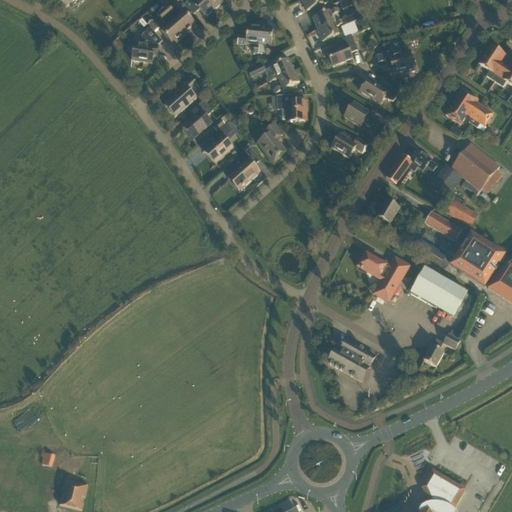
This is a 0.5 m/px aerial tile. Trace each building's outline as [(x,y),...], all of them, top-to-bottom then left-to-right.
[(57,0),(66,9),(74,1),(76,3),(78,0),(57,0)] [(190,1),(184,6),(194,17),(199,12),(206,19),(215,11),(205,0),(195,0),(192,3),(190,1)] [(205,0),(215,11),(224,3),(227,0),(205,0)] [(303,0),(302,1),(306,13),(323,6),(320,0),(303,0)] [(351,0),(347,0),(339,4),(342,11),(354,6),(351,0)] [(160,9),(155,13),(157,15),(165,8),(161,3),(158,6),(160,9)] [(167,7),(162,12),(184,37),(196,27),(183,13),(176,20),(173,16),(175,15),(167,7)] [(334,25),(334,24),(331,17),(339,13),(338,9),(313,20),(317,31),(334,25)] [(184,37),(162,12),(157,16),(164,24),(166,23),(169,26),(161,33),(173,47),(184,37)] [(343,21),(345,27),(359,21),(357,15),(343,21)] [(342,21),(334,24),(334,25),(317,31),(322,43),(339,37),(336,28),(344,25),(342,21)] [(148,26),(154,34),(159,29),(152,22),(148,26)] [(238,37),(237,46),(245,47),(246,45),(254,46),(253,55),(258,56),(258,54),(259,47),(258,47),(260,29),(247,28),(246,38),(238,37)] [(259,47),(258,54),(266,55),(266,56),(270,57),(273,30),(260,29),(258,47),(259,47)] [(141,46),(134,45),(132,62),(152,65),(153,57),(157,58),(158,49),(156,48),(157,47),(162,43),(151,30),(143,37),(145,40),(142,43),(141,46)] [(350,55),(358,52),(352,37),(346,40),(344,40),(346,45),(326,53),(333,68),(352,60),(350,55)] [(374,42),(368,49),(372,52),(378,46),(374,42)] [(494,84),(506,67),(502,65),(501,67),(499,65),(505,57),(492,48),(480,66),(490,73),(486,78),(494,84)] [(396,58),(394,52),(376,57),(378,64),(390,61),(394,75),(405,72),(406,75),(416,73),(410,54),(396,58)] [(268,80),(270,84),(278,80),(294,72),(288,60),(269,70),(273,78),(268,80)] [(262,66),(248,73),(251,80),(265,73),(262,66)] [(506,67),(494,84),(503,89),(506,84),(511,87),(511,68),(510,72),(508,71),(509,69),(506,67)] [(467,69),(463,75),(468,78),(472,72),(467,69)] [(281,87),(273,91),(275,95),(299,84),(294,72),(278,80),(281,87)] [(192,95),(199,89),(191,80),(174,95),(175,97),(164,107),(175,119),(196,100),(192,95)] [(393,103),(401,91),(392,85),(387,92),(369,80),(361,93),(380,106),(384,100),(393,103)] [(474,110),(477,105),(476,105),(478,101),(462,91),(453,104),(454,105),(446,117),(460,127),(466,117),(472,109),(474,110)] [(291,105),(291,98),(277,98),(277,103),(278,112),(282,112),(282,121),(287,121),(295,121),(295,123),(305,123),(305,112),(306,112),(306,104),(291,105)] [(196,109),(200,113),(183,128),(194,140),(211,125),(207,119),(214,113),(204,102),(196,109)] [(382,126),(386,119),(375,112),(372,117),(368,115),(369,114),(354,105),(344,120),(360,129),(365,120),(371,124),(373,120),(382,126)] [(472,109),(466,117),(471,120),(468,124),(471,126),(483,134),(486,129),(484,128),(493,115),(477,105),(474,110),(472,109)] [(220,121),(213,128),(217,133),(225,126),(220,121)] [(218,134),(221,137),(204,152),(216,166),(233,151),(227,144),(231,141),(228,137),(236,130),(229,123),(218,134)] [(271,164),(286,153),(277,141),(282,137),(274,126),(265,133),(268,137),(257,145),(271,164)] [(453,128),(450,134),(459,139),(462,134),(453,128)] [(362,156),(368,146),(358,140),(355,145),(340,136),(332,150),(349,160),(355,151),(362,156)] [(463,186),(466,188),(477,197),(483,190),(488,194),(502,177),(496,173),(500,168),(470,145),(451,170),(459,176),(466,182),(463,186)] [(236,172),(230,178),(241,191),(258,175),(252,169),(259,162),(249,151),(240,159),(245,164),(236,172)] [(403,156),(386,180),(396,187),(398,186),(409,170),(411,172),(414,174),(418,169),(424,174),(428,169),(433,173),(432,175),(435,177),(440,171),(437,169),(437,168),(419,153),(418,154),(417,154),(411,161),(411,162),(411,163),(403,156)] [(350,163),(346,170),(353,174),(357,167),(350,163)] [(446,201),(462,181),(445,168),(430,187),(446,201)] [(479,216),(452,201),(444,215),(471,230),(479,216)] [(399,210),(387,202),(378,218),(390,225),(399,210)] [(431,214),(425,225),(455,243),(462,232),(464,227),(434,210),(432,214),(431,214)] [(415,241),(403,234),(400,240),(411,247),(415,241)] [(471,237),(452,268),(484,288),(488,282),(492,285),(488,290),(511,305),(511,257),(504,265),(500,263),(504,257),(471,237)] [(417,240),(414,244),(435,257),(438,253),(420,242),(417,240)] [(390,268),(366,254),(357,268),(382,282),(374,296),(388,305),(409,268),(395,260),(390,268)] [(425,271),(413,291),(455,315),(467,294),(425,271)] [(448,337),(443,345),(455,352),(460,343),(448,337)] [(362,384),(376,358),(347,342),(341,353),(336,350),(327,365),(362,384)] [(432,348),(424,362),(435,369),(443,355),(439,352),(443,345),(437,342),(433,349),(432,348)] [(52,469),(55,457),(44,454),(41,466),(52,469)] [(454,511),(453,510),(463,492),(433,474),(424,489),(431,505),(426,506),(421,509),(419,511),(454,511)] [(85,499),(88,487),(66,482),(59,507),(80,511),(81,511),(83,505),(80,504),(82,498),(85,499)]
